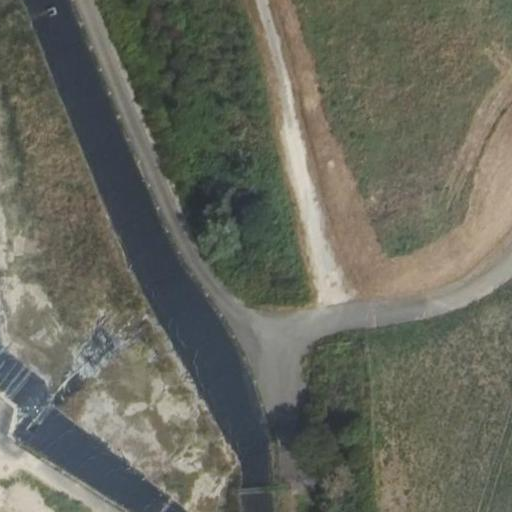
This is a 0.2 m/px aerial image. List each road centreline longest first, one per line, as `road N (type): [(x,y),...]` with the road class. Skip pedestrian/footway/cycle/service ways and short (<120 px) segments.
road 1 (track): [(336,320),(262,0)]
road 2 (track): [(336,320),(442,307),(497,287),(511,272)]
